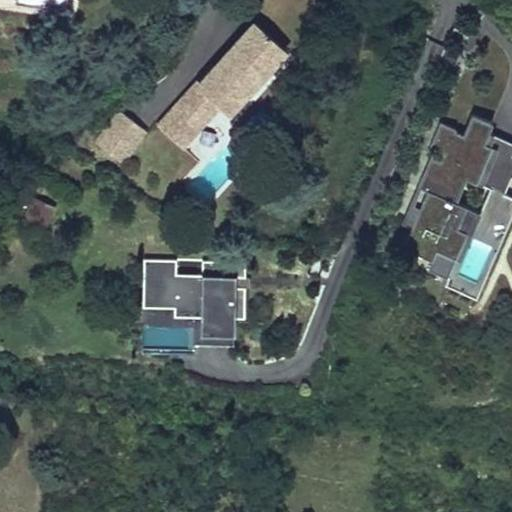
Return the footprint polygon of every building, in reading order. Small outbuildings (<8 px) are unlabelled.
[(227,113),(285,48),(255,22),(197,86),(220,107),(227,113)] [(157,115),(195,82),(182,68),(144,101),(157,115)] [(220,107),(197,86),(160,128),(186,151),(211,122),(209,120),(220,107)] [(123,165),(148,131),(117,110),(93,144),(123,165)] [(474,298),(498,241),(484,235),(491,218),(477,212),(454,202),(464,178),(488,188),(502,194),(509,177),(511,178),(511,144),(486,133),(490,124),(469,115),(460,135),(452,132),(455,125),(439,118),(429,142),(442,148),(439,157),(430,153),(417,183),(426,187),(401,247),(430,259),(426,268),(446,277),(443,285),(474,298)] [(498,241),(511,209),(511,197),(502,194),(488,188),(477,212),(491,218),(484,235),(498,241)] [(201,275),(174,275),(175,261),(142,260),(141,306),(173,307),(173,316),(243,317),(244,262),(201,261),(201,275)]
